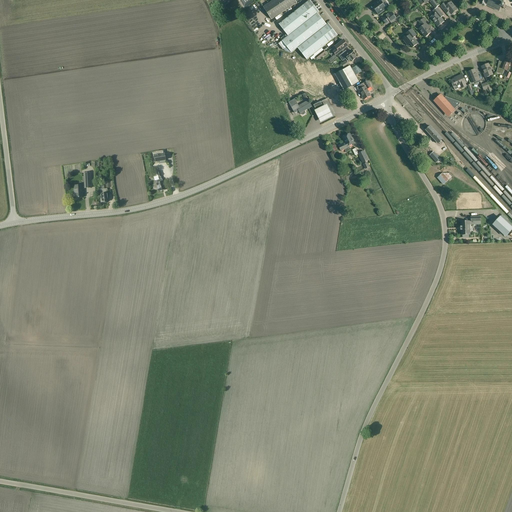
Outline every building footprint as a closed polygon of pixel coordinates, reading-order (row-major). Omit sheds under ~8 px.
[(273,0),(263,7),(272,19),(297,3),(295,0),(273,0)] [(310,0),(279,24),(288,36),(282,41),(292,53),(298,48),(307,60),(338,35),(328,24),(327,25),(317,13),(319,12),(310,0)] [(377,5),(374,8),(378,14),(386,8),(383,3),(386,1),(384,0),(378,0),(375,3),(377,5)] [(435,0),(432,0),(430,2),(435,8),(439,5),(435,0)] [(481,0),(488,3),(486,6),(487,6),(487,5),(490,6),(489,7),(490,7),(490,6),(493,8),(493,9),(493,8),(496,9),(496,10),(496,9),(499,10),(499,11),(501,7),(504,9),(506,4),(503,3),(504,0),(481,0)] [(445,3),(441,6),(444,11),(447,9),(452,15),(456,12),(455,11),(457,10),(451,2),(447,5),(445,3)] [(437,8),(434,10),(436,13),(431,17),(438,26),(444,21),(439,15),(442,13),(437,8)] [(240,13),(244,20),(249,17),(245,11),(240,13)] [(382,18),(385,23),(389,20),(392,25),(401,18),(398,15),(395,17),(392,12),(389,15),(388,13),(382,18)] [(419,29),(418,30),(421,33),(422,32),(425,37),(431,33),(427,27),(429,25),(424,18),(419,22),(423,26),(419,29)] [(408,46),(408,45),(409,46),(411,46),(412,46),(413,47),(418,43),(414,38),(417,35),(412,29),(406,34),(408,36),(403,40),(408,46)] [(336,55),(337,54),(348,46),(344,40),(335,47),(337,49),(334,52),(336,55)] [(324,50),(315,56),(318,60),(326,53),(324,50)] [(352,61),(356,58),(355,56),(356,55),(352,50),(343,57),(347,62),(350,59),(352,61)] [(508,57),(507,56),(504,63),(499,61),(497,73),(503,74),(505,70),(508,71),(510,67),(509,66),(511,59),(511,58),(511,57),(509,56),(508,57)] [(493,74),(488,64),(482,66),(484,72),(483,72),(485,77),(493,74)] [(333,73),(323,79),(329,89),(333,97),(360,82),(354,72),(352,68),(351,66),(336,74),(336,73),(334,74),(333,73)] [(475,69),(468,72),(472,83),(480,80),(478,75),(477,75),(475,69)] [(466,82),(462,74),(457,76),(458,77),(451,80),(454,88),(460,85),(461,88),(466,86),(465,83),(466,82)] [(357,87),(359,90),(364,99),(371,95),(368,90),(367,89),(371,87),(368,81),(367,81),(364,83),(357,87)] [(487,82),(481,84),(484,90),(490,88),(487,82)] [(457,106),(458,105),(459,105),(460,102),(446,97),(445,97),(445,98),(441,94),(438,96),(433,101),(434,102),(448,117),(456,110),(455,110),(455,109),(457,106)] [(312,100),(314,105),(320,102),(317,97),(312,100)] [(320,102),(323,107),(327,105),(328,108),(331,106),(328,98),(320,102)] [(300,113),(300,114),(301,114),(301,115),(302,115),(303,115),(304,115),(304,114),(305,114),(305,113),(305,112),(304,112),(304,111),(311,107),(308,101),(298,107),(294,100),(288,103),(294,113),(298,111),(299,114),(300,113)] [(313,105),(316,111),(323,107),(320,102),(314,105),(313,105)] [(328,108),(327,105),(323,107),(316,111),(315,111),(318,118),(321,123),(332,116),(331,113),(328,108)] [(442,140),(430,126),(426,130),(438,144),(442,140)] [(345,143),(339,146),(341,151),(348,148),(348,146),(354,143),(349,134),(348,133),(346,135),(343,137),(345,143)] [(359,154),(358,154),(362,163),(368,160),(364,151),(359,154)] [(441,159),(435,152),(431,156),(437,163),(441,159)] [(155,162),(165,161),(164,154),(154,155),(155,162)] [(448,173),(443,174),(438,178),(444,185),(452,177),(448,173)] [(162,179),(161,179),(161,177),(158,178),(159,180),(156,181),(157,184),(156,184),(157,184),(154,185),(154,186),(154,189),(156,189),(158,189),(159,192),(159,191),(160,192),(162,191),(165,190),(163,185),(164,185),(163,182),(162,182),(162,179)] [(74,198),(76,198),(76,199),(79,199),(79,198),(82,197),(81,185),(73,186),(74,198)] [(99,186),(100,190),(100,194),(101,203),(102,203),(104,203),(105,202),(108,202),(107,198),(108,198),(107,194),(107,189),(104,189),(104,186),(99,186)] [(480,217),(471,217),(471,222),(469,222),(469,221),(461,222),(461,227),(461,230),(462,235),(470,234),(470,225),(481,224),(480,217)] [(511,229),(511,228),(500,217),(493,224),(506,236),(511,229)]
